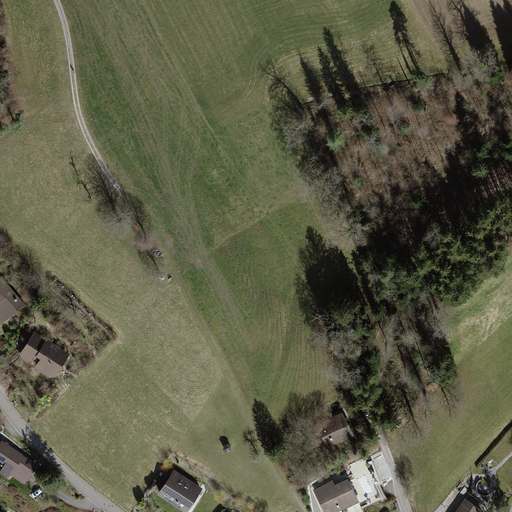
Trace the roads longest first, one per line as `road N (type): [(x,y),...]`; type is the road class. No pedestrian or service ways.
road 1 (track): [(56,0),(84,129),(171,261)]
road 2 (track): [(301,511),(171,261)]
road 3 (residential): [(114,511),(45,454),(0,397)]
